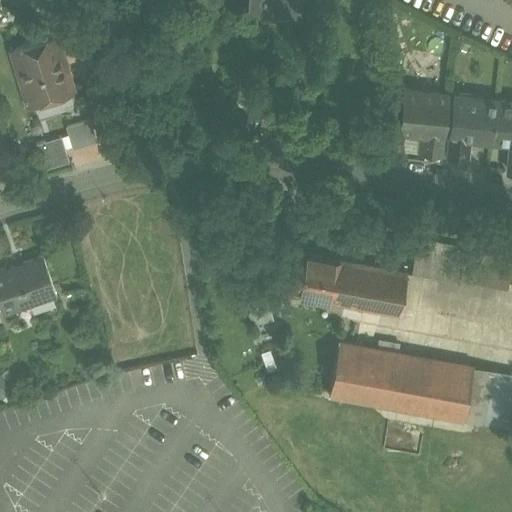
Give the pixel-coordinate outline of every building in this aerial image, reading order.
[(247,0),(247,8),(299,12),(300,0),(247,0)] [(57,35),(12,48),(29,102),(39,99),(44,97),(45,99),(47,100),(57,97),(58,95),(57,93),(62,92),(63,92),(73,89),(57,35)] [(449,91),(403,85),(400,125),(423,128),(420,148),(441,150),(443,130),(444,130),(449,91)] [(282,94),(256,90),(253,138),(275,136),(282,94)] [(496,95),(452,91),(448,130),(449,131),(446,151),(467,153),(470,133),(491,135),(496,95)] [(511,97),(496,95),(491,135),(511,138),(509,168),(511,168),(511,97)] [(40,140),(47,167),(76,159),(72,146),(100,138),(93,115),(68,122),(71,132),(40,140)] [(409,135),(394,133),(393,152),(406,154),(409,135)] [(510,258),(420,242),(415,270),(505,286),(510,258)] [(407,268),(289,247),(281,288),(399,310),(407,268)] [(42,255),(0,269),(0,301),(3,312),(56,293),(42,255)] [(271,290),(249,297),(257,323),(279,316),(271,290)] [(473,363),(338,339),(329,391),(464,416),(473,363)] [(493,367),(473,363),(464,416),(482,419),(493,367)] [(511,370),(493,367),(482,419),(511,424),(511,370)] [(0,394),(8,398),(15,384),(0,376),(0,394)]
